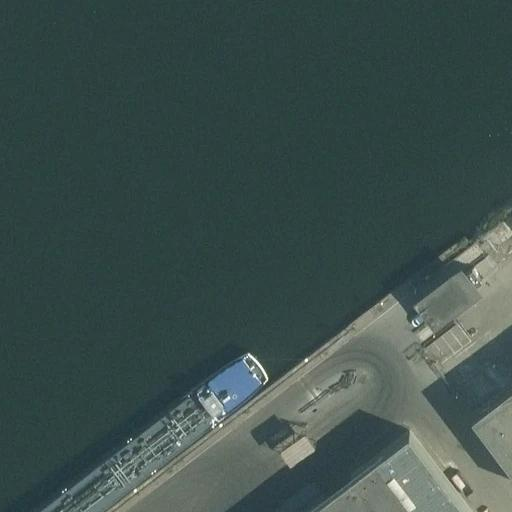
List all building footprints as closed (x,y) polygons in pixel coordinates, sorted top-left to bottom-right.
[(426,302),(472,267),(485,257),(485,256),(484,255),(424,300),(426,303),(426,302)] [(489,255),(485,257),(495,270),(498,267),(489,255)] [(426,302),(436,315),(495,270),(485,257),(472,267),(426,302)] [(511,382),(472,413),(510,462),(511,464),(511,382)] [(472,511),(410,430),(328,492),(301,511),(472,511)]
